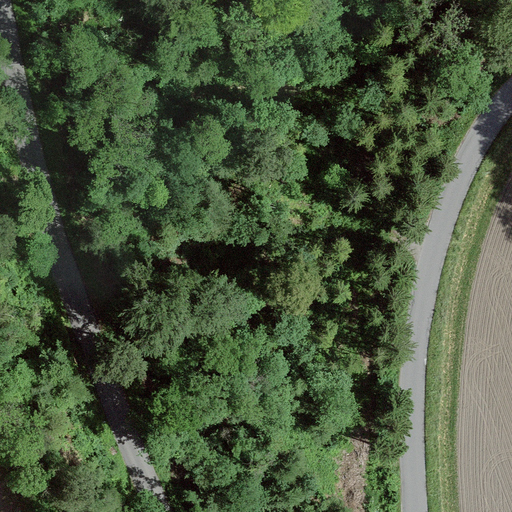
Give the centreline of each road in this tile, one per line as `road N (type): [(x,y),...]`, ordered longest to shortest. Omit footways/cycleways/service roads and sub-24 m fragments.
road 1 (unclassified): [(161,511),(61,261),(5,0)]
road 2 (unclassified): [(511,98),(486,125),(433,268),(415,375),(415,511)]
